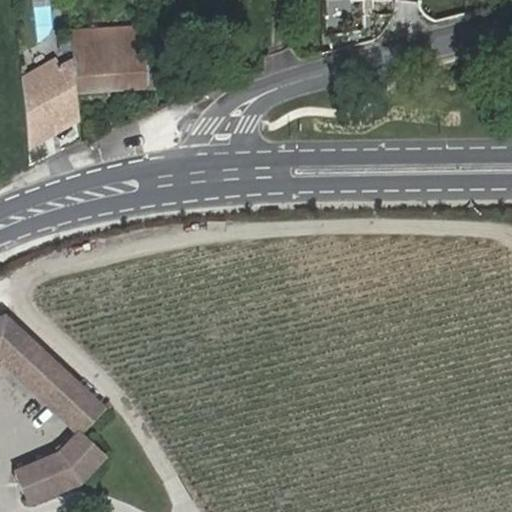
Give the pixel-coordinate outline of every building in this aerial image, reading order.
[(75,93),(147,89),(141,35),(140,27),(68,32),(73,69),(75,93)] [(147,89),(176,83),(172,33),(141,35),(147,89)] [(56,60),(19,79),(25,148),(38,140),(36,136),(49,129),(47,126),(55,122),(78,119),(75,93),(73,69),(61,70),(56,60)] [(38,140),(78,119),(55,122),(47,126),(49,129),(36,136),(38,140)] [(0,357),(78,430),(100,405),(1,310),(0,310),(0,357)] [(104,455),(78,430),(59,450),(16,469),(30,504),(82,482),(104,455)]
